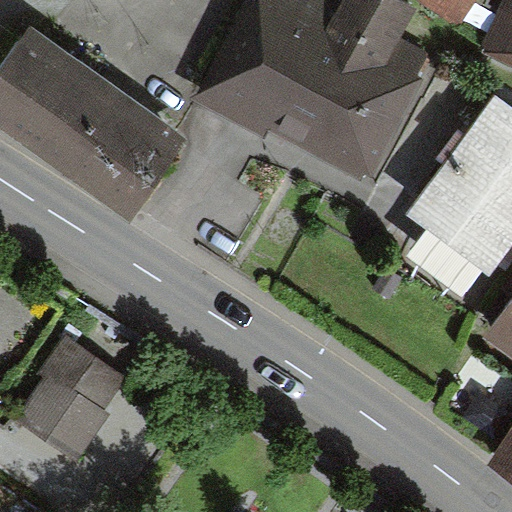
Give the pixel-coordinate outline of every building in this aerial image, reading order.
[(247,0),(198,89),(364,175),(432,52),(399,33),(413,0),(247,0)] [(429,0),(455,17),(466,0),(429,0)] [(511,0),(500,0),(482,38),(511,52),(511,0)] [(29,14),(0,56),(0,112),(133,203),(189,122),(29,14)] [(415,233),(468,273),(482,255),(490,261),(511,231),(511,92),(497,81),(409,198),(430,213),(415,233)] [(511,286),(488,320),(511,336),(511,286)] [(126,376),(63,335),(38,373),(46,378),(17,423),(80,464),(114,412),(106,407),(126,376)] [(511,416),(493,442),(511,455),(511,416)]
